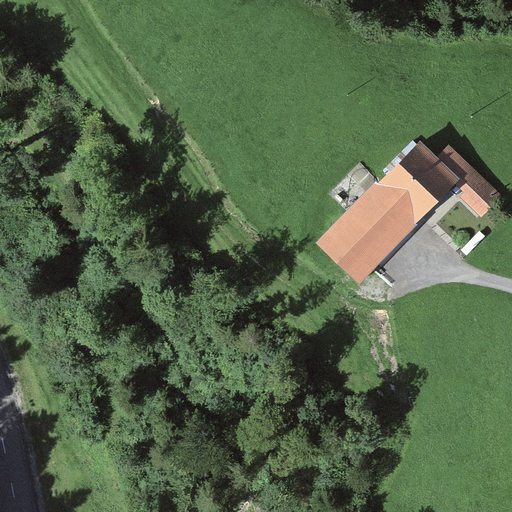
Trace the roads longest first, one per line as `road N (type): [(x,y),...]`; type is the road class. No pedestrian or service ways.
road 1 (track): [(86,0),(241,241),(304,292),(366,301),(440,267)]
road 2 (track): [(130,511),(71,210),(0,79)]
